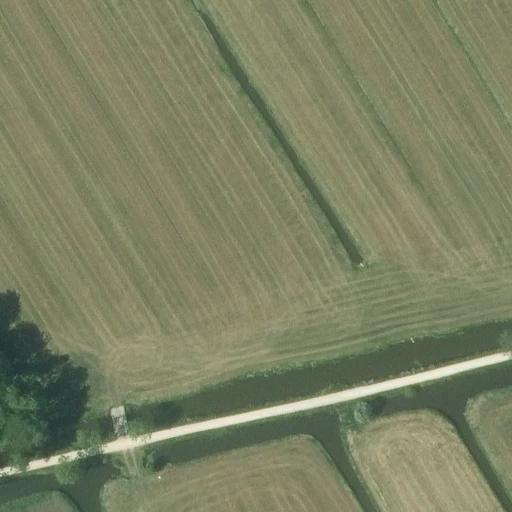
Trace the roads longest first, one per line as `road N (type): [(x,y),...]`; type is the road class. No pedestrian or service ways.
road 1 (track): [(0,474),(511,355)]
road 2 (track): [(150,511),(117,411),(0,190)]
